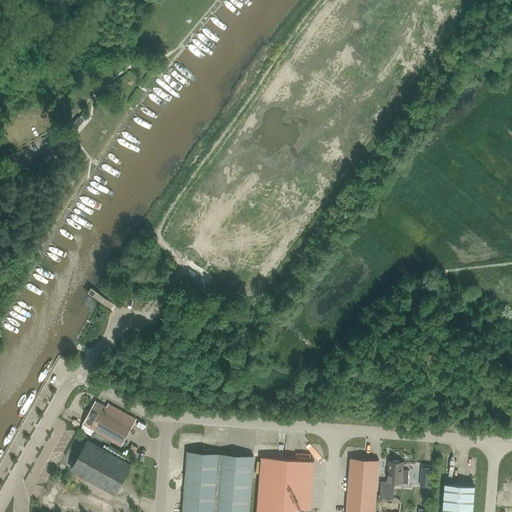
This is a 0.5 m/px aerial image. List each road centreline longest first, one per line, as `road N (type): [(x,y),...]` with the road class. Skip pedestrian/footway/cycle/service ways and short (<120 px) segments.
road 1 (unclassified): [(335,429),(167,417)]
road 2 (unclassified): [(493,442),(335,429)]
road 3 (unclassified): [(16,481),(77,374)]
